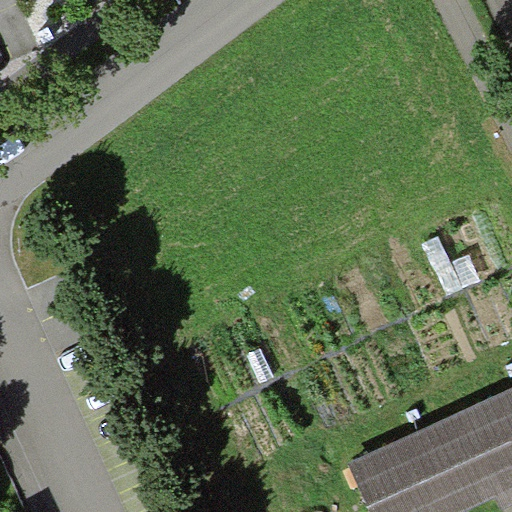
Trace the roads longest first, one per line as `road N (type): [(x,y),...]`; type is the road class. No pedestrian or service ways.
road 1 (residential): [(244,0),(0,175)]
road 2 (unknown): [(0,322),(93,511)]
